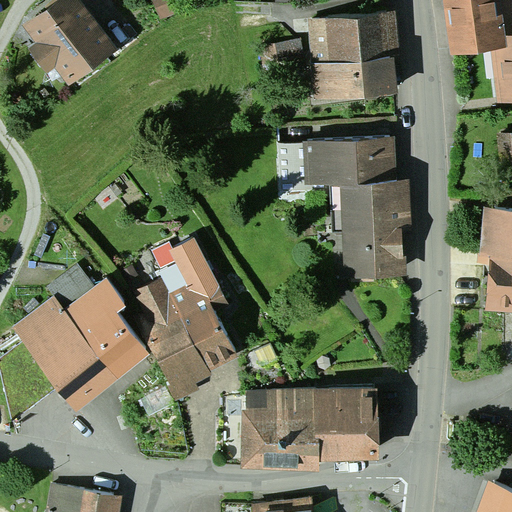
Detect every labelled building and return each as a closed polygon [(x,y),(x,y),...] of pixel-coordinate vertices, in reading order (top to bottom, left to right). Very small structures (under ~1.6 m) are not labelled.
[(118,49),(82,0),(56,0),(22,25),(36,42),(29,48),(47,73),(56,67),(69,85),(118,49)] [(172,0),(152,0),(161,20),(178,13),(172,0)] [(506,35),(511,34),(511,0),(444,0),(451,56),(492,51),(508,49),(506,35)] [(396,11),(310,18),(311,51),(314,51),(315,99),(399,94),(394,55),(401,54),(396,11)] [(508,49),(492,51),(498,103),(511,101),(511,34),(506,35),(508,49)] [(305,56),(301,37),(275,43),(278,61),(305,56)] [(511,131),(498,133),(501,172),(511,171),(511,131)] [(409,178),(396,180),(394,136),(302,141),(303,143),(305,185),(312,185),(331,185),(341,186),(342,232),(344,277),(406,276),(406,254),(403,254),(402,230),(411,229),(409,178)] [(313,190),(312,185),(305,185),(303,143),(278,143),(280,190),(313,190)] [(333,232),(342,232),(341,186),(331,185),(333,232)] [(511,311),(511,208),(483,206),(479,263),(489,263),(486,310),(511,311)] [(221,286),(195,236),(173,248),(170,241),(152,250),(162,269),(156,272),(159,277),(133,291),(144,312),(133,318),(143,338),(145,337),(168,381),(166,382),(176,401),(200,389),(197,383),(212,375),(210,371),(239,356),(215,310),(228,303),(219,287),(221,286)] [(95,286),(78,264),(48,286),(54,295),(65,309),(95,286)] [(139,274),(133,264),(121,271),(127,281),(139,274)] [(95,286),(65,309),(99,358),(118,379),(151,353),(131,331),(117,312),(127,305),(107,277),(95,286)] [(54,295),(13,327),(23,341),(57,389),(77,412),(118,379),(99,358),(65,309),(54,295)] [(57,389),(23,341),(0,357),(0,369),(12,421),(57,389)] [(378,389),(247,389),(248,409),(244,409),(243,468),(318,471),(318,460),(378,460),(378,389)] [(511,511),(511,489),(489,480),(476,511),(511,511)] [(120,511),(123,495),(52,482),(46,511),(120,511)] [(314,511),(313,495),(252,503),(253,511),(314,511)]
